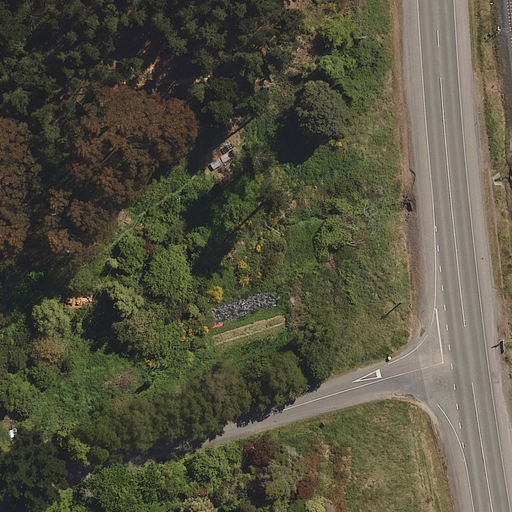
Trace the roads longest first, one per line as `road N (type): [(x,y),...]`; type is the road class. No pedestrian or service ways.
road 1 (unclassified): [(0,506),(324,394),(467,356)]
road 2 (trunk): [(467,356),(436,0)]
road 3 (trunk): [(491,511),(467,356)]
